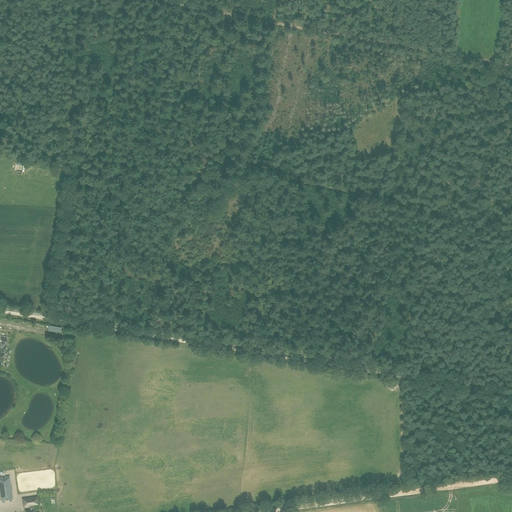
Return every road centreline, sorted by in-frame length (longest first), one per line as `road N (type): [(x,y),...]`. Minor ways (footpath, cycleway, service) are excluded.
road 1 (track): [(0,312),(511,393)]
road 2 (track): [(159,0),(498,63)]
road 3 (track): [(404,492),(266,511)]
